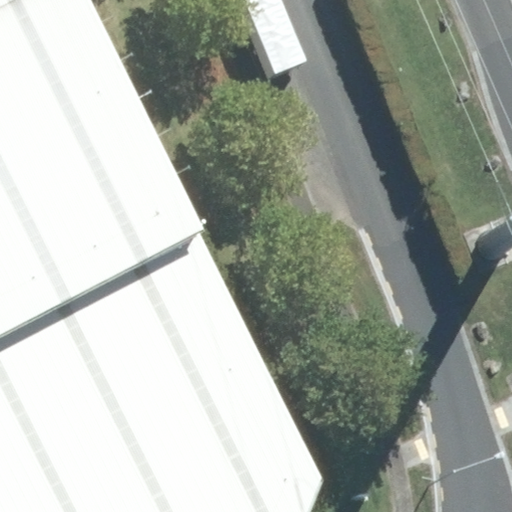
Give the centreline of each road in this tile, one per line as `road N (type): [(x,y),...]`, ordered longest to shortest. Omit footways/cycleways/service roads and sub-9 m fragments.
road 1 (unclassified): [(479,511),(460,407),(291,0)]
road 2 (unclassified): [(453,0),(511,154)]
